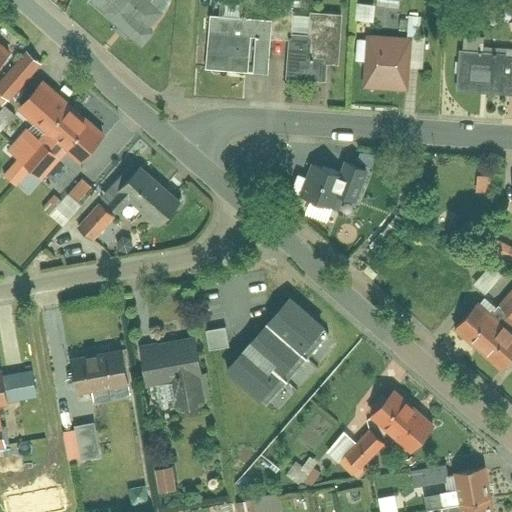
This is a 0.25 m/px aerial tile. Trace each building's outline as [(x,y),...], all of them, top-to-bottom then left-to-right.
[(170,0),(88,0),(86,4),(142,49),(177,5),(170,0)] [(340,73),(343,12),(293,10),(293,0),(272,0),(271,39),(291,40),(289,70),(340,73)] [(220,3),(219,16),(207,15),(203,66),(267,72),(271,20),(240,18),(241,3),(220,3)] [(422,16),(407,15),(407,35),(422,36),(422,16)] [(368,33),(365,89),(410,91),(413,36),(368,33)] [(511,49),(458,47),(456,94),(511,96),(511,49)] [(26,54),(0,83),(0,91),(9,99),(41,62),(26,54)] [(42,88),(23,109),(76,156),(95,136),(42,88)] [(125,215),(135,204),(166,230),(188,205),(134,160),(103,197),(125,215)] [(351,174),(310,161),(299,194),(320,201),(315,214),(336,221),(351,174)] [(511,290),(502,304),(511,311),(511,290)] [(289,297),(227,368),(266,403),(329,332),(289,297)] [(511,328),(482,301),(458,327),(503,369),(511,358),(511,328)] [(195,344),(141,354),(147,385),(171,381),(176,407),(205,402),(195,344)] [(123,353),(71,362),(76,395),(129,386),(123,353)] [(7,371),(0,372),(0,447),(5,447),(0,417),(0,405),(12,404),(7,371)] [(395,396),(347,455),(362,467),(391,432),(411,448),(430,425),(395,396)] [(128,410),(70,421),(75,447),(133,436),(128,410)] [(449,482),(449,478),(447,466),(412,473),(415,488),(449,482)] [(170,468),(154,472),(158,491),(174,487),(170,468)] [(426,511),(439,511),(443,511),(492,502),(485,468),(454,474),(457,494),(424,500),(426,511)] [(146,487),(130,490),(133,507),(149,504),(146,487)] [(236,505),(237,511),(280,511),(278,495),(254,499),(255,502),(236,505)] [(493,511),(492,502),(443,511),(493,511)]
